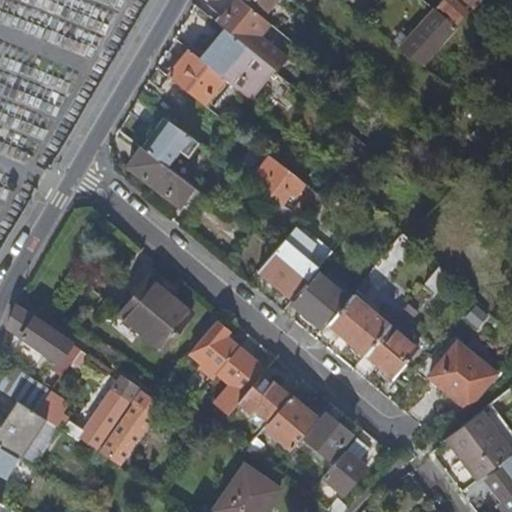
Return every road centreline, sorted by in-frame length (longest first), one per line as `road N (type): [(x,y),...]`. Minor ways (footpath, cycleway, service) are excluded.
road 1 (residential): [(381,422),(77,170)]
road 2 (residential): [(180,0),(77,170)]
road 3 (residential): [(77,170),(0,308)]
